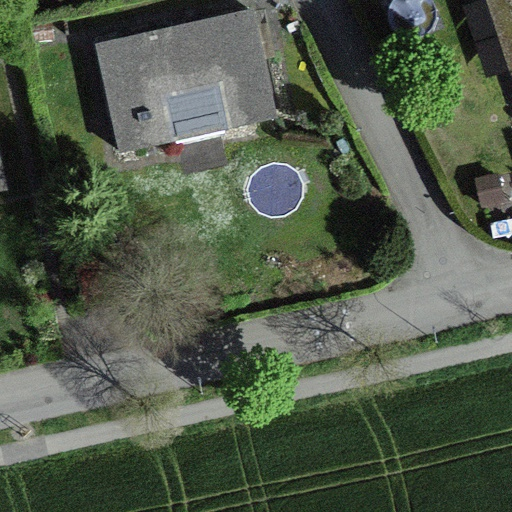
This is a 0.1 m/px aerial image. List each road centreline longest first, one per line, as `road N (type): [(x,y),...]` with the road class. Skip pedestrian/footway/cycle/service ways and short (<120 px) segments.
road 1 (residential): [(467,311),(0,409)]
road 2 (residential): [(467,311),(315,0)]
